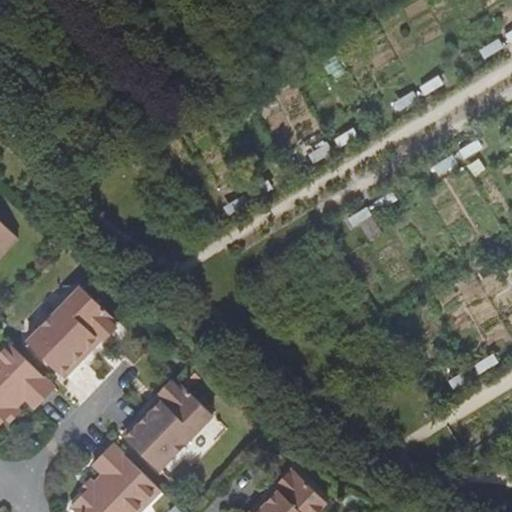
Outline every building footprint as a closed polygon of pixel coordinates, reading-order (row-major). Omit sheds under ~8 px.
[(406,35),(395,17),(384,24),(395,42),(406,35)] [(0,219),(0,252),(17,236),(0,219)] [(119,328),(117,326),(120,323),(84,287),(30,341),(65,377),(94,349),(89,345),(98,336),(102,341),(106,337),(108,340),(119,328)] [(0,426),(9,417),(18,407),(28,397),(39,406),(56,388),(9,342),(0,351),(0,426)] [(180,380),(176,384),(174,381),(163,392),(165,395),(160,399),(164,403),(157,410),(153,407),(125,435),(160,470),(215,414),(180,380)] [(18,407),(9,417),(13,421),(22,411),(18,407)] [(96,484),(88,493),(74,507),(79,511),(140,511),(162,490),(115,444),(95,465),(106,475),(96,484)] [(295,470),(277,488),(281,492),(272,502),(268,498),(253,511),(320,511),(329,504),(295,470)] [(83,489),(88,493),(96,484),(92,480),(83,489)]
